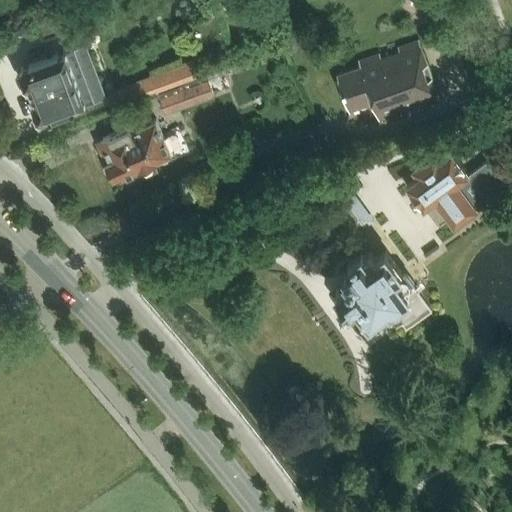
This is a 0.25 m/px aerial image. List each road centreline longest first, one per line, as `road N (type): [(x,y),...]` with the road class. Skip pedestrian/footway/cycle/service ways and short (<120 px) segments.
road 1 (secondary): [(257,511),(91,313),(0,220)]
road 2 (track): [(54,273),(284,145),(339,127)]
